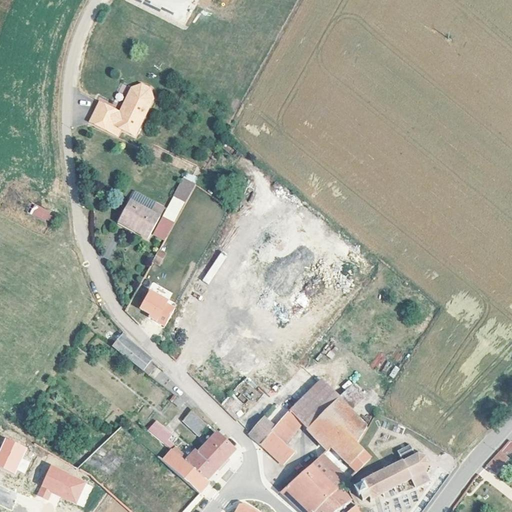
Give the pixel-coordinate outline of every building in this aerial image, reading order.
[(86,122),(114,137),(117,130),(132,137),(150,100),(147,90),(138,86),(128,89),(116,113),(96,103),(86,122)] [(198,179),(201,174),(191,169),(188,174),(198,179)] [(173,201),(183,207),(195,185),(198,179),(188,174),(173,201)] [(152,214),(156,205),(135,193),(130,202),(152,214)] [(154,235),(164,241),(183,207),(173,201),(154,235)] [(128,228),(135,232),(148,239),(164,209),(156,205),(152,214),(130,202),(118,225),(127,230),(128,228)] [(34,204),(29,214),(48,222),(52,213),(34,204)] [(235,289),(246,299),(295,240),(284,230),(235,289)] [(295,240),(246,299),(239,308),(298,357),(362,280),(329,253),(302,231),(295,240)] [(362,280),(379,260),(345,234),(329,253),(362,280)] [(158,251),(153,261),(161,266),(166,255),(158,251)] [(203,281),(209,285),(226,256),(219,252),(203,281)] [(166,325),(177,303),(148,289),(138,312),(166,325)] [(155,365),(122,336),(113,348),(136,365),(137,364),(148,374),(155,365)] [(244,379),(257,365),(227,338),(214,352),(244,379)] [(313,418),(316,421),(338,399),(318,379),(290,410),(302,424),(308,430),(313,424),(310,421),(313,418)] [(338,399),(349,411),(360,399),(349,388),(338,399)] [(170,401),(181,407),(185,400),(174,394),(170,401)] [(348,464),(356,473),(370,459),(363,451),(355,446),(366,429),(349,411),(338,399),(316,421),(313,424),(308,430),(307,430),(328,452),(332,447),(348,464)] [(208,425),(192,410),(182,422),(199,437),(208,425)] [(261,444),(283,465),(294,453),(284,443),(302,424),(290,410),(275,428),(261,444)] [(256,441),(261,444),(275,428),(264,418),(252,430),(260,437),(256,441)] [(163,443),(166,440),(171,435),(154,421),(147,430),(163,443)] [(249,434),(256,441),(260,437),(252,430),(249,434)] [(198,453),(216,470),(225,460),(234,450),(217,433),(198,453)] [(0,468),(14,474),(26,448),(5,439),(0,450),(0,468)] [(211,476),(216,470),(198,453),(196,451),(188,459),(166,440),(163,443),(172,451),(206,481),(211,476)] [(509,459),(511,455),(511,443),(509,441),(501,451),(509,459)] [(410,446),(397,452),(401,460),(414,454),(410,446)] [(162,461),(199,494),(209,483),(206,481),(172,451),(162,461)] [(495,474),(509,459),(501,451),(486,466),(495,474)] [(392,488),(394,492),(396,491),(394,487),(410,479),(415,487),(429,480),(426,472),(426,470),(424,469),(427,465),(429,465),(428,463),(427,463),(424,459),(425,457),(424,456),(422,458),(418,456),(418,454),(417,454),(416,456),(404,463),(404,461),(402,460),(402,462),(386,470),(384,466),(383,467),(384,471),(374,476),(373,472),(371,473),(373,477),(362,482),(360,481),(359,483),(361,484),(362,485),(353,489),(358,497),(360,496),(362,501),(369,497),(370,499),(370,503),(371,503),(371,499),(381,494),(383,497),(385,496),(383,493),(392,488)] [(302,511),(315,511),(322,505),(338,489),(339,490),(345,484),(347,482),(339,474),(321,456),(314,464),(280,492),(296,506),(302,511)] [(339,474),(347,482),(356,473),(348,464),(339,474)] [(38,496),(47,500),(51,491),(61,495),(60,497),(71,502),(75,494),(79,496),(85,483),(51,467),(38,496)] [(322,505),(326,511),(339,511),(351,503),(339,490),(338,489),(322,505)]
